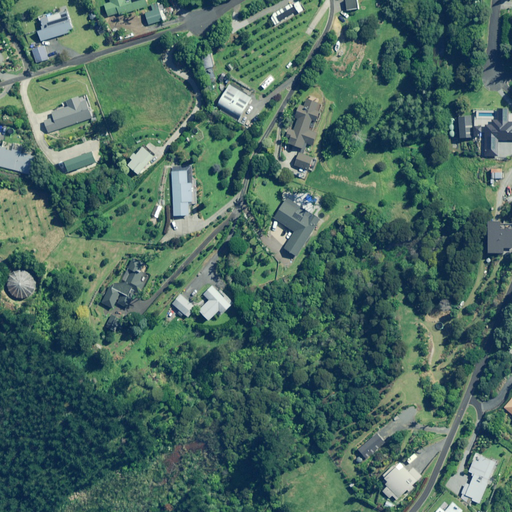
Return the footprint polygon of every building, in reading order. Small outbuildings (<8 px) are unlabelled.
[(146,0),(110,0),(111,2),(104,4),(108,16),(120,13),(120,14),(148,6),(146,0)] [(345,0),(348,11),(360,8),(357,0),(345,0)] [(164,8),(163,4),(158,6),(157,3),(151,5),(153,11),(145,13),(148,25),(163,20),(160,10),(164,8)] [(68,30),(73,29),(68,10),(40,19),(44,30),(38,31),(41,41),(69,33),(68,30)] [(38,62),(49,58),(43,44),(32,49),(38,62)] [(239,122),(252,98),(230,85),(219,104),(228,110),(226,114),(239,122)] [(47,133),(92,118),(84,95),(67,100),(69,107),(51,113),(53,118),(43,121),(47,133)] [(290,140),(288,143),(302,149),(300,153),(298,152),(294,165),(308,170),(313,158),(303,154),(307,143),(313,145),(318,133),(309,129),(313,120),(316,121),(320,111),(316,110),(318,103),(307,98),(304,106),(300,104),(295,117),(300,119),(297,129),(291,126),(286,138),(290,140)] [(459,138),(473,137),(472,116),(458,117),(459,138)] [(511,122),(507,122),(507,117),(499,117),(499,120),(492,120),(492,125),(486,125),(484,156),(498,156),(498,139),(511,139),(511,122)] [(33,169),(36,157),(0,146),(0,166),(28,174),(30,169),(33,169)] [(150,148),(148,150),(144,147),(137,155),(135,153),(131,158),(133,160),(129,165),(139,174),(157,155),(150,148)] [(67,172),(95,162),(92,152),(63,161),(67,172)] [(196,179),(193,179),(193,165),(172,166),(173,216),(190,215),(189,204),(197,204),(196,179)] [(502,178),(501,168),(492,168),(492,178),(502,178)] [(297,257),(321,220),(287,197),(273,218),(294,232),(284,248),(297,257)] [(101,303),(112,308),(120,293),(122,294),(117,303),(128,308),(136,290),(140,292),(148,276),(140,273),(145,264),(131,257),(126,268),(131,270),(124,283),(110,283),(101,303)] [(11,293),(15,297),(19,298),(22,298),(27,297),(32,294),(35,290),(36,286),(36,283),(35,278),(32,274),(28,271),(24,269),(19,270),(14,272),(12,273),(9,277),(8,282),(7,284),(8,289),(11,293)] [(220,288),(217,291),(212,286),(204,294),(210,300),(200,310),(210,320),(220,310),(223,314),(234,303),(220,288)] [(189,317),(197,308),(181,295),(173,304),(189,317)] [(122,329),(126,322),(111,315),(105,327),(114,331),(116,326),(122,329)] [(511,408),(507,404),(506,406),(497,399),(488,410),(503,422),(499,427),(510,436),(511,433),(511,408)] [(367,459),(385,442),(377,433),(359,449),(367,459)] [(418,457),(414,453),(406,460),(410,464),(418,457)] [(497,461),(476,453),(469,471),(474,473),(470,485),(466,483),(460,497),(471,505),(473,500),(480,503),(497,461)] [(393,501),(404,491),(406,493),(411,488),(409,486),(417,478),(409,469),(405,473),(397,465),(391,470),(388,467),(378,476),(383,481),(380,484),(384,488),(379,492),(385,499),(388,497),(393,501)] [(386,509),(388,504),(382,501),(379,505),(386,509)] [(450,506),(445,502),(436,511),(462,511),(464,511),(454,502),(450,506)]
